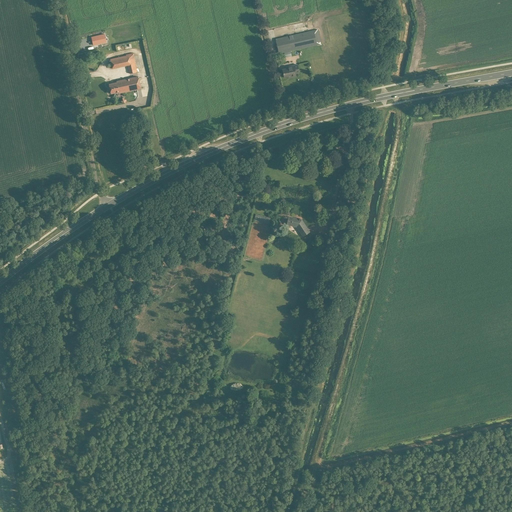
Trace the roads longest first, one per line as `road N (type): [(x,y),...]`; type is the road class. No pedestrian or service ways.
road 1 (primary): [(108,205),(266,129),(511,72)]
road 2 (track): [(286,511),(360,232),(384,105)]
road 3 (unclassified): [(108,205),(95,180),(57,0)]
road 4 (track): [(229,305),(266,129)]
road 5 (primary): [(0,282),(108,205)]
